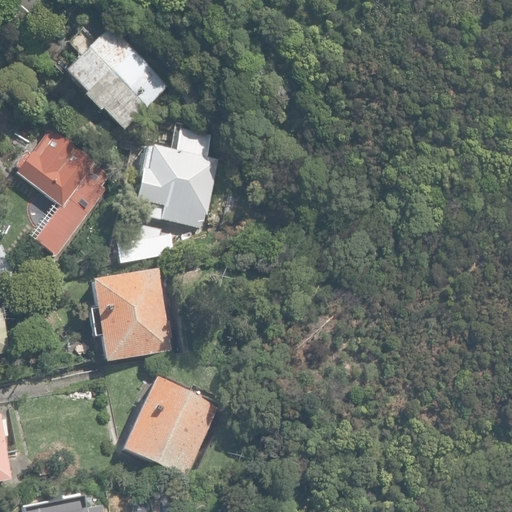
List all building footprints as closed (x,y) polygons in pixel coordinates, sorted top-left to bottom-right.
[(99,110),(121,132),(167,86),(108,26),(93,41),(88,36),(75,49),(80,54),(62,72),(83,94),(81,97),(97,112),(99,110)] [(184,88),(189,106),(205,101),(200,84),(184,88)] [(109,174),(48,128),(26,156),(23,153),(13,167),(17,169),(14,173),(58,206),(33,240),(56,257),(106,189),(101,185),(109,174)] [(158,229),(174,233),(177,224),(202,229),(218,160),(206,157),(211,136),(178,129),(175,144),(171,143),(170,150),(150,145),(149,148),(145,147),(132,200),(143,203),(140,214),(160,219),(158,229)] [(113,261),(135,263),(136,242),(114,241),(113,261)] [(0,281),(12,277),(0,250),(0,281)] [(103,362),(103,363),(171,350),(156,268),(88,280),(103,362)] [(119,449),(183,478),(216,407),(152,377),(119,449)] [(0,481),(10,479),(0,438),(7,436),(3,418),(0,419),(0,481)] [(36,462),(39,475),(55,472),(52,459),(36,462)] [(19,506),(20,511),(101,511),(100,505),(83,508),(80,495),(80,494),(19,506)]
